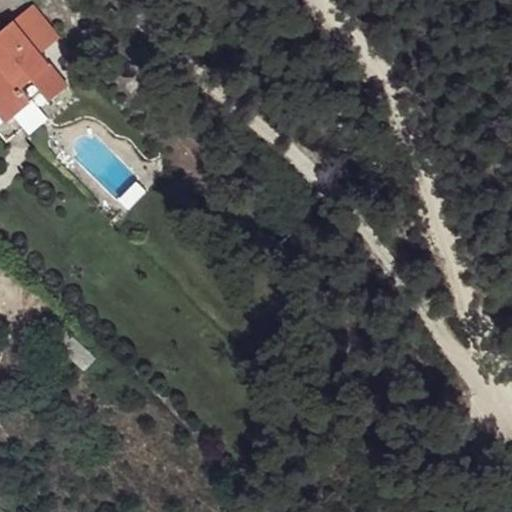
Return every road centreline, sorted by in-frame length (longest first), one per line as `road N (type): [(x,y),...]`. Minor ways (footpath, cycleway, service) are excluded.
road 1 (unclassified): [(136,0),(329,174),(495,389)]
road 2 (track): [(495,389),(421,140),(335,0)]
